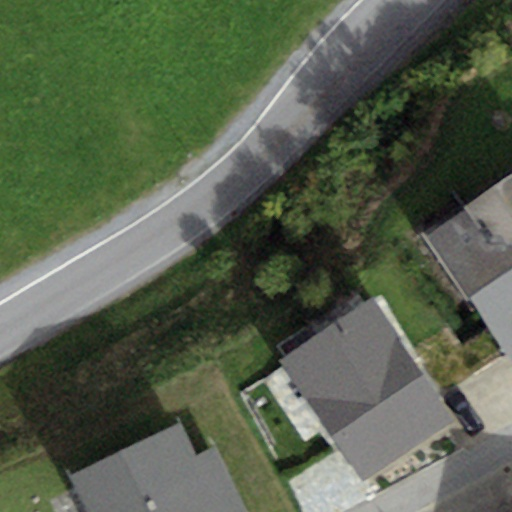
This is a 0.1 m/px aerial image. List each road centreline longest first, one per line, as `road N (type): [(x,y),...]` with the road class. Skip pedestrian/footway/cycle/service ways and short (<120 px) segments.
road 1 (residential): [(413,0),(214,200),(0,333)]
road 2 (residential): [(366,511),(511,424)]
